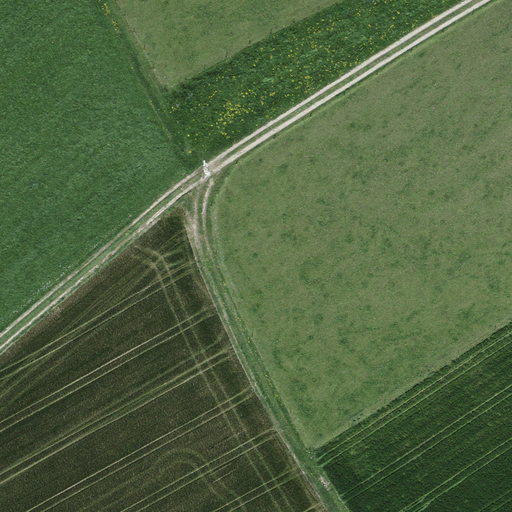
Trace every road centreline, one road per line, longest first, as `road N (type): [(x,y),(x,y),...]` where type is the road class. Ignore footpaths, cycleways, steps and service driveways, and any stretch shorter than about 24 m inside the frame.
road 1 (track): [(479,0),(202,173),(0,341)]
road 2 (track): [(343,511),(272,404),(225,305),(198,221),(202,173),(105,0)]
